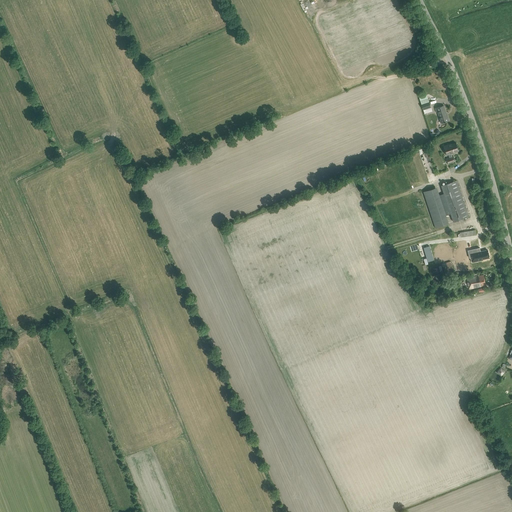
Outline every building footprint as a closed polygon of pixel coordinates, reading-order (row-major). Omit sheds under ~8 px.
[(423,110),(431,107),(429,101),(421,104),(423,110)] [(448,121),(444,105),(435,108),(436,112),(438,111),(441,123),(448,121)] [(446,158),(447,160),(448,164),(455,161),(453,156),(452,156),(451,153),(459,150),(456,142),(449,145),(449,144),(444,146),(446,154),(448,154),(450,157),(446,158)] [(417,147),(425,173),(432,171),(425,145),(417,147)] [(469,216),(457,180),(441,185),(443,193),(439,195),(436,187),(423,191),(435,228),(448,223),(446,216),(450,214),(453,222),(469,216)] [(429,246),(423,247),(427,261),(433,260),(429,246)] [(481,247),(470,250),(473,261),(493,257),(491,250),(482,252),(481,247)] [(451,261),(441,264),(442,267),(445,266),(446,270),(447,270),(448,272),(453,270),(453,268),(451,261)] [(483,274),(467,278),(469,289),(486,285),(483,274)]
